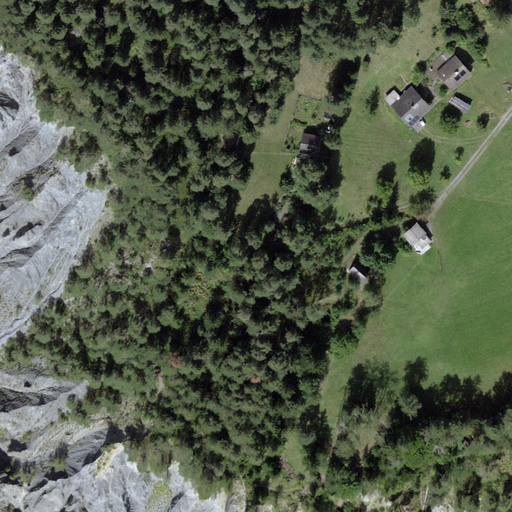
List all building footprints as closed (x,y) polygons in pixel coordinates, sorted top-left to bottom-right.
[(458,56),(439,72),(454,91),(473,75),(458,56)] [(418,91),(397,109),(411,126),(433,108),(418,91)] [(466,113),(470,106),(456,96),(451,103),(466,113)] [(419,223),(404,236),(413,248),(429,235),(419,223)] [(354,264),(349,273),(362,280),(367,272),(354,264)]
